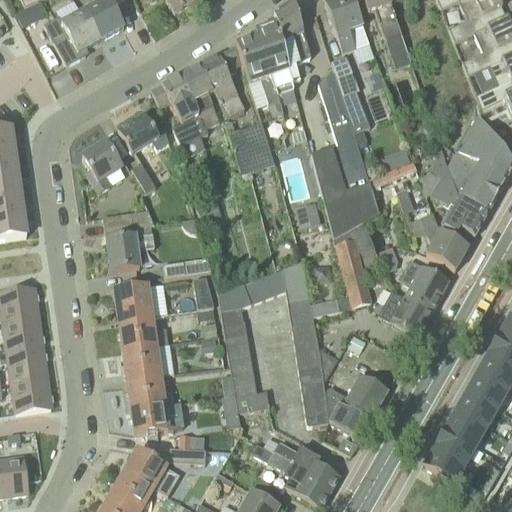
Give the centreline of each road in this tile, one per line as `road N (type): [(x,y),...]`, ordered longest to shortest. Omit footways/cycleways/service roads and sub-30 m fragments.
road 1 (residential): [(45,511),(74,461),(79,414),(41,138),(262,0)]
road 2 (secondary): [(358,511),(511,240)]
